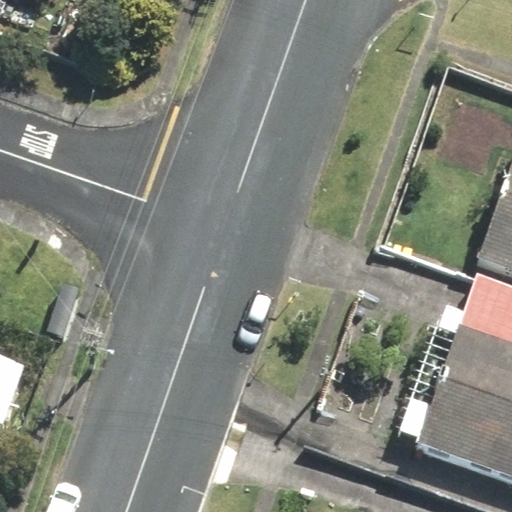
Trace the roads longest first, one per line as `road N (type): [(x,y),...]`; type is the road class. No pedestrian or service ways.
road 1 (tertiary): [(219,235),(122,511)]
road 2 (tertiary): [(305,0),(219,235)]
road 3 (residential): [(219,235),(0,156)]
